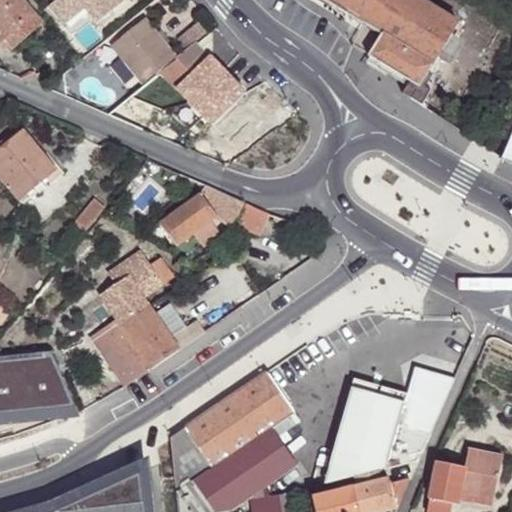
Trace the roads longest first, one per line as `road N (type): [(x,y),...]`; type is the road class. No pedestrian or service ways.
road 1 (residential): [(0,491),(73,460),(366,258),(395,252)]
road 2 (residential): [(329,184),(301,195),(246,188),(0,82)]
road 3 (residential): [(490,313),(402,511)]
road 4 (secondary): [(511,213),(384,135)]
road 5 (secondary): [(228,0),(334,96)]
